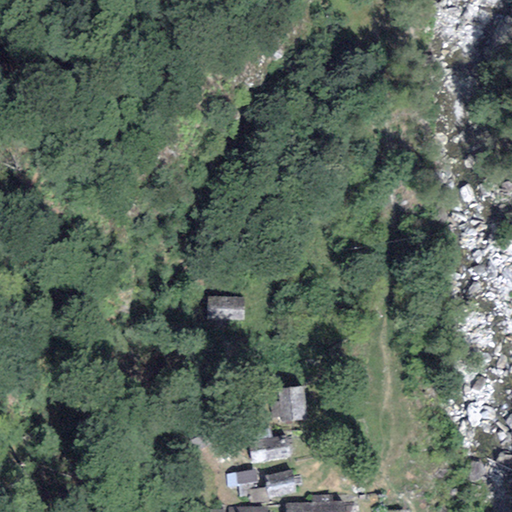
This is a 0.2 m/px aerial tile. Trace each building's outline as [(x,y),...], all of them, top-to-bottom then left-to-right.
[(244,320),(244,297),(208,296),(207,319),(244,320)] [(271,425),(307,420),(302,384),(266,389),(271,425)] [(251,464),(291,459),(288,436),(271,438),(270,429),(247,432),(248,441),(251,464)] [(203,431),(190,443),(199,452),(212,441),(203,431)] [(229,458),(217,443),(208,450),(220,465),(229,458)] [(236,473),(237,484),(258,481),(256,470),(236,473)] [(292,470),(264,475),(268,499),(296,494),(292,470)] [(312,503),(285,503),(285,511),(343,511),(344,503),(333,503),(333,494),(312,494),(312,503)]
